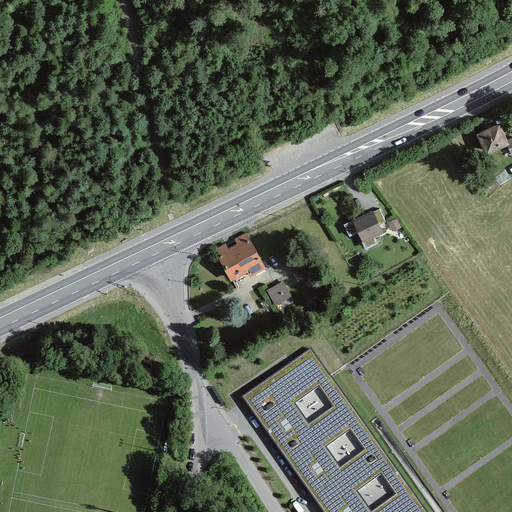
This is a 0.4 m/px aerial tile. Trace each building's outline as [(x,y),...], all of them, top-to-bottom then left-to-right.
[(487,154),(508,145),(511,153),(511,139),(507,142),(499,126),(478,135),(487,154)] [(382,232),(380,227),(386,224),(376,204),(368,208),(370,211),(351,221),(362,242),(382,232)] [(401,229),(396,220),(387,224),(392,234),(401,229)] [(228,280),(245,271),(249,279),(266,270),(247,234),(213,251),(228,280)] [(282,249),(298,279),(313,271),(297,241),(282,249)] [(283,280),(267,289),(276,304),(291,295),(283,280)] [(325,511),(425,511),(312,351),(291,366),(245,398),(325,511)]
